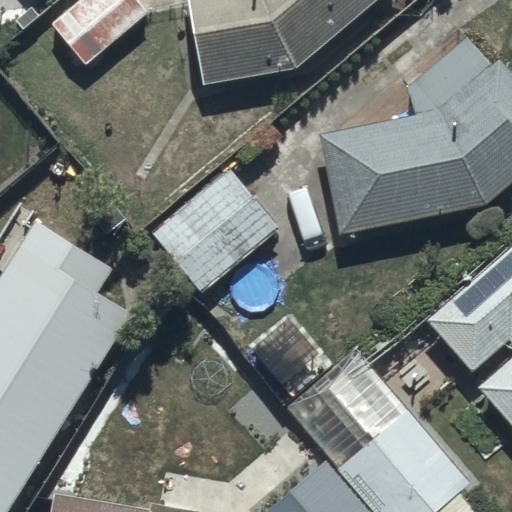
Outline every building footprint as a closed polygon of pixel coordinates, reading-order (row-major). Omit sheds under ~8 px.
[(147,13),(136,0),(72,0),(47,21),(84,65),(147,13)] [(186,0),(200,82),(294,66),(373,0),(186,0)] [(339,234),(485,204),(511,180),(511,73),(497,56),(487,64),(465,38),(413,82),(434,106),(318,130),(339,234)] [(0,204),(0,223),(21,247),(78,197),(47,163),(0,204)] [(200,294),(278,227),(227,166),(148,230),(200,294)] [(319,243),(299,178),(267,188),(287,252),(319,243)] [(511,240),(422,319),(468,371),(506,338),(511,345),(511,354),(475,386),(511,428),(511,240)] [(0,461),(23,442),(28,437),(36,442),(48,421),(39,416),(82,338),(0,292),(0,461)] [(474,511),(456,490),(468,481),(360,348),(286,408),(370,511),(474,511)] [(258,511),(365,511),(321,459),(258,511)] [(147,507),(50,490),(46,511),(197,511),(198,510),(148,501),(147,507)]
